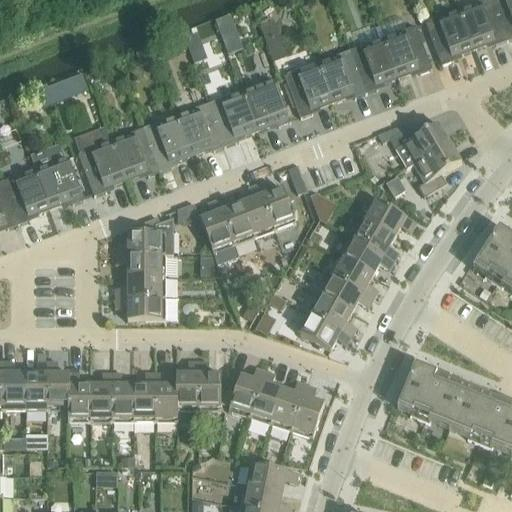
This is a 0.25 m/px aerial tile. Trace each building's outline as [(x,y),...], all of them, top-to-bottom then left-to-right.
[(511,0),(498,0),(492,3),(507,45),(511,43),(511,0)] [(492,3),(459,15),(473,53),(494,45),(496,50),(507,45),(492,3)] [(473,53),(459,15),(426,28),(442,70),(454,65),(452,61),(473,53)] [(224,42),(234,38),(229,23),(219,26),(224,42)] [(277,23),(263,28),(276,63),(290,58),(277,23)] [(383,44),(397,82),(418,74),(420,78),(432,74),(416,31),(383,44)] [(205,61),(196,37),(183,42),(193,66),(205,61)] [(350,56),(366,98),(378,94),(376,89),(397,82),(383,44),(350,56)] [(152,61),(149,52),(137,56),(141,66),(152,61)] [(366,98),(350,56),(318,68),(332,106),(353,98),(355,103),(366,98)] [(165,57),(157,60),(160,69),(168,65),(165,57)] [(332,106),(318,68),(285,81),(301,123),(313,118),(311,114),(332,106)] [(96,74),(87,77),(89,83),(98,80),(96,74)] [(42,94),(48,108),(87,93),(81,79),(42,94)] [(242,97),(256,135),(277,127),(279,131),(291,127),(275,84),(242,97)] [(256,135),(242,97),(209,109),(225,151),(237,147),(235,143),(256,135)] [(177,121),(191,159),(212,151),(214,156),(225,151),(209,109),(177,121)] [(177,121),(144,134),(160,176),(172,172),(170,167),(191,159),(177,121)] [(403,150),(414,169),(450,148),(438,128),(418,140),(412,130),(390,144),(396,154),(403,150)] [(112,146),(126,184),(147,176),(148,180),(160,176),(144,134),(112,146)] [(126,184),(112,146),(78,158),(94,201),(107,196),(105,192),(126,184)] [(450,148),(414,169),(425,187),(418,191),(424,202),(446,189),(441,179),(461,167),(450,148)] [(36,174),(50,212),(71,204),(72,209),(85,204),(69,162),(36,174)] [(36,174),(3,187),(19,229),(31,225),(29,220),(50,212),(36,174)] [(304,185),(294,189),(298,199),(308,196),(307,193),(304,185)] [(258,189),(275,236),(296,228),(283,192),(271,197),(267,186),(258,189)] [(3,187),(0,187),(0,231),(6,229),(7,233),(19,229),(3,187)] [(242,208),(255,243),(275,236),(258,189),(248,193),(252,204),(242,208)] [(227,201),(217,204),(235,251),(255,243),(242,208),(231,212),(227,201)] [(235,251),(217,204),(208,208),(212,219),(200,223),(207,241),(214,259),(235,251)] [(362,224),(395,242),(401,232),(411,238),(416,228),(373,204),(362,224)] [(195,210),(181,216),(184,223),(198,218),(195,210)] [(395,242),(362,224),(351,242),(394,266),(399,258),(389,252),(395,242)] [(505,289),(511,293),(511,240),(499,232),(475,269),(487,277),(485,282),(502,293),(505,289)] [(116,250),(116,260),(165,259),(165,237),(127,238),(128,250),(116,250)] [(394,266),(351,242),(341,261),(374,280),(379,270),(389,275),(394,266)] [(165,259),(116,260),(116,270),(127,270),(127,282),(165,281),(165,259)] [(374,280),(341,261),(330,280),(373,304),(378,295),(368,289),(374,280)] [(330,280),(319,298),(352,317),(358,307),(368,313),(373,304),(330,280)] [(165,281),(127,282),(128,293),(116,293),(116,303),(165,303),(165,281)] [(309,317),(352,342),(357,333),(347,327),(352,317),(319,298),(309,317)] [(280,316),(286,305),(276,299),(269,310),(280,316)] [(165,303),(116,303),(116,313),(128,313),(128,326),(179,326),(179,304),(166,304),(165,303)] [(244,320),(252,325),(256,318),(248,313),(244,320)] [(352,342),(309,317),(298,337),(331,356),(337,345),(347,351),(352,342)] [(4,366),(4,416),(26,416),(26,378),(14,378),(14,366),(4,366)] [(26,416),(47,416),(47,366),(37,366),(37,378),(26,378),(26,416)] [(47,416),(68,416),(70,416),(70,378),(58,378),(58,366),(47,366),(47,416)] [(178,416),(199,416),(199,366),(188,366),(188,378),(176,378),(176,389),(177,390),(177,416),(178,416)] [(199,366),(199,416),(221,416),(221,378),(209,378),(209,366),(199,366)] [(432,423),(450,431),(467,390),(448,382),(450,377),(437,372),(435,377),(415,369),(398,410),(412,415),(410,420),(430,428),(432,423)] [(229,416),(250,423),(266,376),(256,373),(252,384),(241,380),(229,416)] [(250,423),(271,430),(283,394),(272,390),(275,379),(266,376),(250,423)] [(79,378),(70,378),(70,416),(68,416),(68,427),(91,427),(91,389),(79,389),(79,378)] [(91,427),(112,427),(112,378),(102,378),(102,389),(91,389),(91,427)] [(112,427),(134,427),(134,389),(122,389),(122,378),(112,378),(112,427)] [(134,427),(155,427),(155,378),(145,378),(145,390),(134,389),(134,427)] [(155,378),(155,427),(178,427),(178,416),(177,416),(177,390),(176,389),(166,390),(166,378),(155,378)] [(283,394),(271,430),(291,437),(307,390),(297,386),(293,397),(283,394)] [(307,390),(291,437),(313,444),(324,408),(313,404),(316,393),(307,390)] [(497,402),(467,390),(450,431),(469,439),(467,444),(492,453),(494,449),(511,455),(511,408),(511,407),(511,403),(511,402),(499,397),(497,402)] [(9,438),(8,450),(49,453),(50,441),(9,438)] [(245,491),(282,498),(285,487),(296,489),(298,478),(249,469),(245,491)] [(483,488),(492,491),(497,477),(489,474),(483,488)] [(245,491),(241,511),(291,511),(292,511),(280,509),(282,498),(245,491)]
